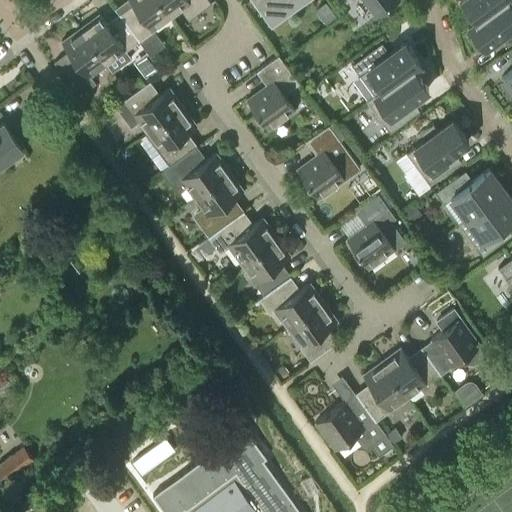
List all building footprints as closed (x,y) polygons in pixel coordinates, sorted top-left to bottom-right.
[(130,0),(136,7),(123,16),(138,37),(171,14),(160,0),(130,0)] [(160,0),(171,14),(182,6),(189,15),(209,0),(160,0)] [(251,0),(271,27),(308,0),(251,0)] [(365,0),(376,14),(396,0),(365,0)] [(461,0),(476,20),(503,0),(461,0)] [(476,20),(468,25),(484,47),(507,30),(511,36),(511,0),(503,0),(476,20)] [(337,16),(327,2),(316,9),(327,24),(337,16)] [(138,37),(123,16),(109,26),(100,14),(82,28),(106,61),(138,37)] [(87,75),(106,61),(82,28),(62,42),(71,54),(57,64),(78,92),(92,81),(87,75)] [(413,68),(421,62),(405,40),(381,58),(374,48),(351,64),(374,94),(374,95),(413,67),(413,68)] [(278,54),(260,68),(270,83),(247,100),(266,127),(294,107),(284,94),(299,83),(278,54)] [(301,75),(307,74),(309,69),(306,64),(300,65),(298,71),(301,75)] [(428,88),(413,68),(413,67),(374,95),(374,94),(366,100),(389,132),(412,116),(404,105),(428,88)] [(511,90),(511,68),(502,76),(511,90)] [(146,83),(125,98),(115,104),(131,125),(140,119),(148,131),(148,130),(149,131),(182,107),(168,88),(156,96),(146,83)] [(164,170),(194,148),(184,134),(195,126),(182,107),(149,131),(148,130),(148,131),(140,136),(142,138),(139,141),(151,157),(162,149),(171,162),(163,169),(164,170)] [(406,152),(414,164),(403,173),(418,193),(429,184),(453,167),(446,157),(468,140),(452,118),(437,130),(432,123),(420,132),(424,139),(406,152)] [(0,124),(0,166),(9,160),(7,156),(21,146),(3,122),(0,124)] [(317,196),(344,176),(359,165),(340,139),(329,124),(309,137),(321,152),(297,169),(317,196)] [(203,161),(194,148),(164,170),(178,189),(186,183),(196,196),(229,173),(215,153),(203,161)] [(488,168),(465,185),(457,175),(435,192),(443,203),(451,198),(465,217),(466,218),(504,190),(488,168)] [(242,191),(229,173),(196,196),(202,206),(195,212),(211,235),(241,213),(231,199),(242,191)] [(465,217),(458,223),(482,256),(504,240),(497,229),(511,218),(511,200),(504,190),(466,218),(465,217)] [(388,218),(393,214),(378,192),(359,206),(371,222),(347,239),(366,265),(394,246),(393,245),(404,238),(395,226),(394,227),(388,218)] [(410,222),(421,214),(414,204),(403,212),(410,222)] [(229,242),(243,261),(276,237),(261,218),(250,226),(241,213),(211,235),(221,248),(229,242)] [(289,256),(276,237),(243,261),(266,294),(288,279),(278,264),(289,256)] [(199,243),(190,250),(197,260),(206,253),(199,243)] [(511,256),(498,267),(511,287),(511,256)] [(10,272),(17,281),(30,272),(23,262),(10,272)] [(266,294),(289,327),(323,303),(308,283),(297,291),(288,279),(266,294)] [(336,321),(323,303),(289,327),(312,358),(335,343),(325,329),(336,321)] [(450,365),(460,359),(462,361),(467,364),(470,364),(472,364),(475,363),(477,362),(480,359),(481,357),(482,353),(481,348),(479,345),(452,308),(436,320),(443,329),(430,337),(420,344),(438,371),(439,372),(449,364),(450,365)] [(438,371),(420,344),(410,350),(400,342),(378,358),(406,395),(438,371)] [(374,417),(406,395),(378,358),(362,373),(368,379),(355,389),(374,417)] [(280,380),(288,374),(281,365),(273,370),(280,380)] [(374,417),(355,389),(342,371),(331,378),(344,396),(315,418),(336,447),(356,433),(367,449),(372,446),(379,455),(383,452),(384,454),(392,448),(391,447),(393,445),(392,442),(385,433),(374,417)] [(456,390),(467,404),(483,393),(477,385),(468,392),(463,385),(456,390)] [(214,449),(152,494),(164,511),(300,511),(263,460),(266,457),(242,424),(212,446),(214,449)] [(385,433),(392,442),(401,435),(395,426),(385,433)] [(24,445),(0,464),(0,473),(5,480),(33,458),(24,445)]
